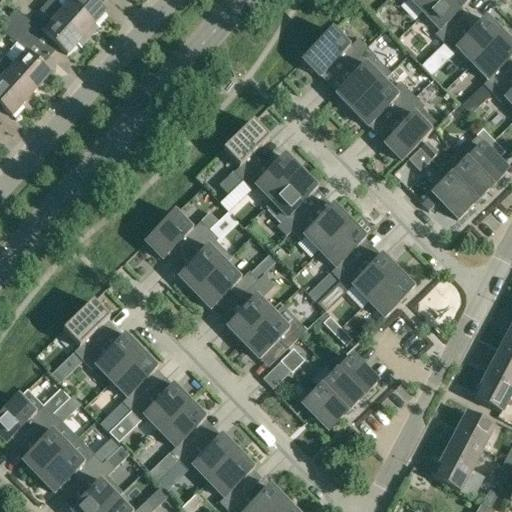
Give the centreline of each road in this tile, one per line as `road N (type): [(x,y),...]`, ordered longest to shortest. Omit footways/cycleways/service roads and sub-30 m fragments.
road 1 (tertiary): [(0,274),(246,0)]
road 2 (residential): [(351,511),(114,288)]
road 3 (residential): [(478,293),(274,101)]
road 4 (residential): [(0,192),(173,0)]
road 5 (residential): [(368,511),(478,293)]
